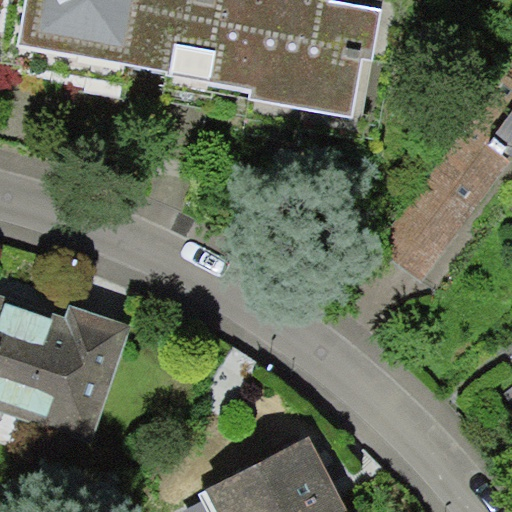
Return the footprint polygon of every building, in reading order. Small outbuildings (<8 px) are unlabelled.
[(11,0),(1,56),(85,71),(82,85),(120,92),(126,63),(167,71),(165,83),(183,86),(254,99),(252,113),(320,125),(317,141),(370,150),(387,57),(402,60),(412,5),(382,0),(11,0)] [(511,60),(375,248),(421,282),(456,234),(447,226),(506,146),(511,150),(511,60)] [(0,402),(86,432),(121,329),(74,313),(69,326),(0,302),(0,402)] [(198,401),(226,419),(261,364),(234,345),(198,401)] [(341,511),(342,511),(321,471),(305,440),(202,494),(211,511),(341,511)]
